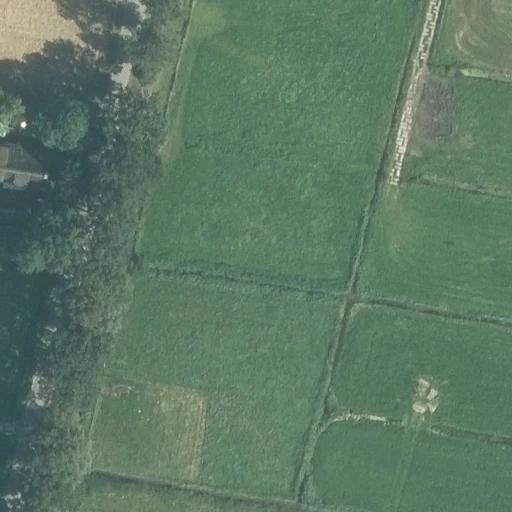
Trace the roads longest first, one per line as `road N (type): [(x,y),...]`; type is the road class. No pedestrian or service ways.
road 1 (tertiary): [(12,511),(140,0)]
road 2 (track): [(391,183),(435,0)]
